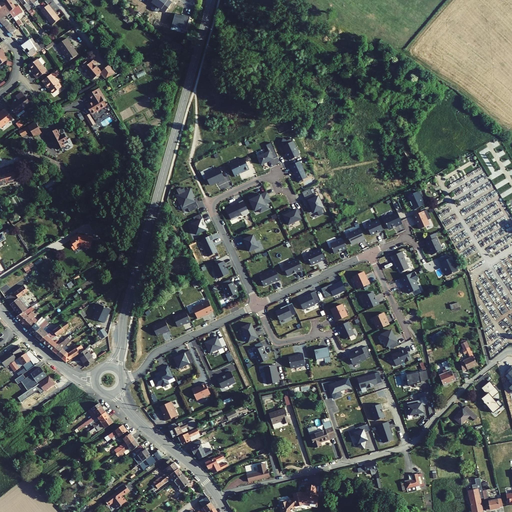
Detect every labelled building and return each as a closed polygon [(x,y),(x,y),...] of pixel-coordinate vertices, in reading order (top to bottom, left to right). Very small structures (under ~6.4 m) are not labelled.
[(15,7),(10,0),(8,0),(4,3),(13,17),(19,26),(22,24),(19,20),(20,19),(17,15),(22,12),(18,5),(15,7)] [(23,0),(26,3),(24,5),(28,11),(31,8),(27,3),(30,1),(33,4),(34,2),(37,5),(40,3),(37,0),(36,1),(34,0),(23,0)] [(173,3),(168,0),(152,0),(151,2),(165,13),(173,3)] [(9,20),(13,17),(4,3),(2,2),(0,3),(0,19),(3,18),(6,15),(9,20)] [(60,19),(48,5),(47,6),(41,10),(41,11),(52,25),(60,19)] [(190,17),(175,13),(171,29),(186,33),(190,17)] [(1,23),(10,33),(14,30),(6,20),(1,23)] [(72,46),(67,38),(57,45),(69,61),(77,55),(71,47),(72,46)] [(25,43),(21,46),(31,57),(37,52),(32,45),(29,40),(25,43)] [(36,42),(34,43),(32,45),(37,52),(41,49),(38,45),(36,42)] [(46,72),(46,71),(42,65),(44,64),(44,62),(41,58),(38,60),(37,59),(29,65),(34,72),(32,73),(36,79),(41,75),(46,72)] [(96,76),(101,72),(102,73),(106,78),(115,73),(109,65),(101,72),(95,65),(97,63),(94,60),(88,64),(86,62),(80,66),(92,80),(96,76)] [(52,73),(42,81),(45,85),(46,84),(53,93),(62,87),(52,73)] [(99,88),(88,95),(92,102),(86,105),(95,120),(100,117),(97,111),(107,106),(103,99),(104,98),(99,88)] [(18,100),(9,107),(18,117),(25,112),(23,109),(31,104),(22,92),(16,97),(18,100)] [(12,119),(5,109),(0,112),(0,115),(0,127),(0,128),(12,119)] [(89,114),(85,116),(91,126),(95,124),(89,114)] [(22,137),(31,131),(34,137),(41,133),(35,122),(19,132),(22,137)] [(56,130),(49,133),(58,149),(64,146),(64,145),(69,143),(67,139),(66,140),(63,135),(60,137),(56,130)] [(287,140),(283,138),(281,144),(283,145),(288,156),(287,156),(289,160),(300,155),(291,138),(287,140)] [(269,152),(258,157),(261,164),(273,159),(269,152)] [(244,158),(229,165),(235,177),(239,175),(239,173),(244,171),(245,171),(249,170),(244,158)] [(300,161),(290,166),(291,170),(292,169),(298,182),(307,178),(300,161)] [(10,168),(0,170),(0,185),(3,185),(3,182),(5,181),(6,183),(17,179),(14,171),(11,172),(10,168)] [(219,168),(205,175),(209,185),(224,178),(219,168)] [(46,189),(56,184),(54,179),(43,184),(46,189)] [(181,187),(176,190),(179,195),(177,196),(181,205),(180,205),(183,211),(188,209),(189,212),(198,208),(195,201),(193,202),(192,199),(194,198),(190,190),(186,192),(184,188),(181,189),(181,187)] [(418,191),(407,196),(413,210),(425,205),(418,191)] [(271,201),(267,192),(255,198),(254,195),(248,198),(255,211),(259,209),(260,212),(269,209),(266,203),(271,201)] [(315,193),(305,198),(308,205),(310,204),(311,206),(308,208),(310,212),(313,211),(314,212),(317,211),(319,216),(326,213),(318,197),(317,197),(315,193)] [(249,213),(243,200),(238,202),(239,203),(231,207),(226,209),(231,220),(237,217),(237,216),(241,214),(242,216),(249,213)] [(427,209),(413,216),(414,221),(416,220),(418,223),(417,224),(420,229),(429,225),(427,220),(431,218),(427,209)] [(301,219),(296,210),(289,213),(289,212),(284,214),(288,225),(301,219)] [(402,223),(397,213),(383,219),(388,229),(395,226),(402,223)] [(200,214),(193,217),(195,222),(191,224),(196,235),(206,230),(201,219),(203,219),(200,214)] [(360,228),(346,235),(351,244),(360,240),(360,241),(365,239),(360,228)] [(104,243),(97,232),(94,231),(93,236),(92,241),(104,243)] [(434,233),(425,238),(427,242),(426,242),(428,246),(429,246),(430,249),(429,250),(432,255),(442,250),(434,233)] [(77,235),(77,238),(75,237),(70,240),(72,243),(70,245),(73,250),(80,245),(83,246),(84,248),(86,248),(88,247),(90,248),(92,241),(93,236),(85,234),(84,236),(77,235)] [(211,235),(201,240),(208,257),(218,252),(212,239),(213,239),(211,235)] [(253,235),(243,240),(244,244),(245,243),(249,251),(258,247),(253,235)] [(342,239),(330,244),(334,253),(343,250),(343,251),(347,249),(342,239)] [(320,249),(307,255),(311,265),(317,262),(320,261),(325,259),(320,249)] [(402,251),(391,257),(392,260),(393,260),(396,267),(397,266),(400,272),(409,268),(403,256),(404,255),(402,251)] [(451,257),(440,262),(443,269),(444,269),(448,276),(457,271),(451,257)] [(303,270),(298,259),(283,266),(287,276),(296,272),(297,272),(303,270)] [(223,261),(213,266),(219,279),(229,274),(225,266),(226,265),(223,261)] [(23,267),(27,273),(31,271),(30,269),(34,266),(31,262),(23,267)] [(280,280),(275,269),(259,276),(264,286),(275,281),(275,282),(280,280)] [(363,272),(353,277),(359,289),(369,284),(368,281),(367,281),(363,272)] [(414,272),(400,278),(403,284),(404,284),(408,294),(419,289),(415,280),(418,279),(414,272)] [(230,279),(222,282),(224,287),(223,287),(228,297),(238,293),(233,283),(232,283),(230,279)] [(346,290),(342,281),(333,285),(332,283),(321,288),(325,298),(333,295),(333,296),(346,290)] [(19,315),(28,309),(19,298),(23,295),(28,291),(24,286),(21,288),(6,299),(19,315)] [(367,295),(363,297),(368,309),(379,304),(377,300),(376,300),(372,292),(367,295)] [(307,296),(299,300),(303,310),(316,304),(311,293),(306,295),(307,296)] [(31,307),(32,307),(23,295),(19,298),(28,309),(31,307)] [(213,311),(208,301),(192,308),(197,318),(205,315),(210,313),(210,312),(213,311)] [(296,313),(292,303),(283,307),(284,308),(275,312),(280,321),(296,313)] [(347,316),(342,304),(331,309),(335,317),(334,317),(336,321),(347,316)] [(95,318),(105,323),(110,310),(101,305),(95,318)] [(31,311),(31,312),(32,310),(33,309),(31,307),(28,309),(19,315),(15,317),(20,322),(24,317),(25,318),(27,315),(31,311)] [(24,317),(20,322),(29,330),(36,324),(35,323),(37,320),(34,317),(35,315),(31,312),(31,311),(27,315),(25,318),(24,317)] [(191,322),(186,311),(173,317),(177,327),(185,323),(186,324),(191,322)] [(386,321),(382,313),(373,317),(376,323),(375,323),(378,330),(388,325),(386,321)] [(78,320),(75,315),(60,325),(63,330),(78,320)] [(34,335),(41,328),(39,326),(42,323),(45,320),(43,318),(42,317),(38,321),(36,324),(29,330),(34,335)] [(45,326),(48,323),(48,322),(45,320),(42,323),(39,326),(41,328),(34,335),(40,340),(48,334),(51,332),(45,326)] [(170,331),(165,320),(152,326),(157,336),(162,333),(164,332),(165,333),(170,331)] [(348,321),(338,326),(342,335),(343,335),(345,339),(354,334),(348,321)] [(251,323),(241,328),(248,342),(259,337),(256,333),(255,333),(251,323)] [(58,337),(57,336),(64,331),(63,330),(60,325),(51,332),(48,334),(40,340),(47,346),(58,337)] [(98,333),(100,337),(102,339),(108,335),(104,329),(98,333)] [(399,345),(395,337),(394,338),(391,330),(381,335),(385,342),(384,342),(386,346),(388,345),(389,349),(399,345)] [(443,336),(441,331),(430,337),(434,342),(443,336)] [(60,339),(58,337),(47,346),(51,349),(56,343),(60,339)] [(70,340),(68,337),(58,345),(53,351),(57,355),(62,349),(65,346),(70,340)] [(227,345),(223,337),(218,339),(217,337),(205,343),(210,353),(212,352),(213,354),(218,352),(218,350),(227,345)] [(464,360),(463,359),(460,360),(462,370),(467,368),(467,369),(477,365),(467,342),(461,344),(464,350),(462,350),(464,354),(468,353),(470,357),(464,360)] [(66,362),(84,350),(81,345),(68,354),(67,353),(62,359),(66,362)] [(21,352),(17,346),(3,355),(9,365),(17,359),(15,356),(21,352)] [(62,349),(57,355),(62,359),(67,353),(70,350),(65,346),(62,349)] [(323,348),(314,350),(317,360),(324,358),(325,363),(331,362),(329,346),(323,347),(323,348)] [(263,347),(253,351),(259,364),(269,359),(267,354),(266,354),(263,347)] [(355,351),(348,354),(353,365),(358,362),(359,363),(363,362),(362,360),(366,358),(362,348),(357,350),(358,351),(355,352),(355,351)] [(409,355),(405,348),(398,351),(399,352),(391,355),(391,356),(390,356),(392,360),(393,360),(396,366),(401,364),(401,363),(404,361),(405,362),(412,359),(409,354),(409,355)] [(86,367),(95,361),(87,349),(78,355),(86,367)] [(194,362),(189,350),(184,353),(184,354),(174,358),(176,362),(173,364),(176,369),(189,363),(189,365),(194,362)] [(35,366),(26,353),(17,359),(9,365),(11,368),(13,370),(14,372),(19,368),(23,365),(27,371),(35,366)] [(298,355),(289,357),(291,368),(305,365),(303,353),(298,354),(298,355)] [(9,365),(3,355),(0,357),(0,358),(6,367),(9,365)] [(444,385),(444,386),(449,384),(448,383),(459,379),(456,372),(453,374),(447,361),(442,363),(443,366),(444,366),(446,369),(442,371),(444,373),(439,375),(443,385),(444,385)] [(174,377),(168,365),(161,368),(162,371),(155,374),(157,378),(153,379),(156,387),(161,384),(162,387),(169,384),(167,380),(174,377)] [(275,365),(264,367),(267,384),(279,382),(278,373),(277,373),(275,365)] [(46,376),(40,367),(31,374),(26,378),(23,374),(15,380),(18,384),(21,382),(27,391),(32,387),(37,383),(46,376)] [(427,370),(406,374),(407,380),(403,381),(404,386),(409,385),(409,384),(413,383),(414,384),(416,383),(417,385),(421,384),(419,375),(423,374),(424,380),(429,379),(427,370)] [(225,375),(218,379),(222,388),(235,382),(231,372),(225,375)] [(382,382),(379,372),(357,379),(360,389),(369,386),(369,387),(374,386),(373,385),(382,382)] [(37,389),(40,393),(44,391),(55,384),(49,376),(33,388),(32,387),(18,397),(21,401),(27,397),(26,396),(34,390),(34,391),(37,389)] [(348,379),(321,383),(324,391),(330,389),(334,399),(341,396),(339,391),(351,387),(348,379)] [(498,392),(489,382),(482,388),(486,394),(481,398),(493,413),(503,405),(499,400),(496,402),(492,397),(498,392)] [(210,394),(205,383),(199,385),(200,386),(192,390),(196,400),(210,394)] [(45,393),(38,398),(43,405),(50,400),(45,393)] [(422,405),(427,405),(426,396),(420,398),(420,400),(407,402),(408,408),(406,408),(407,415),(418,413),(419,416),(424,415),(423,409),(422,405)] [(171,401),(160,406),(164,416),(163,416),(165,421),(178,415),(171,401)] [(90,423),(106,412),(99,403),(89,411),(93,417),(78,428),(80,430),(90,423)] [(381,404),(370,407),(375,421),(384,417),(382,410),(383,409),(381,404)] [(462,408),(454,417),(461,424),(470,415),(475,420),(478,417),(466,406),(463,409),(462,408)] [(269,414),(274,429),(284,425),(284,424),(289,422),(285,409),(269,414)] [(71,421),(74,419),(69,411),(66,414),(71,421)] [(237,415),(235,411),(226,415),(228,419),(237,415)] [(106,412),(90,423),(91,426),(93,425),(95,428),(109,417),(106,412)] [(113,423),(109,417),(95,428),(87,433),(89,435),(95,430),(96,432),(100,428),(101,429),(104,427),(105,428),(113,423)] [(173,437),(188,430),(186,428),(188,427),(190,430),(197,426),(194,419),(183,424),(170,430),(173,437)] [(310,435),(314,448),(321,446),(320,442),(329,439),(327,435),(333,433),(329,421),(323,423),(325,430),(318,432),(310,435)] [(183,424),(182,422),(178,423),(177,422),(168,426),(170,430),(183,424)] [(388,422),(377,426),(383,443),(393,440),(389,426),(388,422)] [(367,424),(355,428),(356,431),(353,432),(355,436),(356,436),(358,441),(356,445),(362,447),(365,441),(367,440),(364,432),(366,432),(370,431),(367,424)] [(107,441),(113,437),(115,440),(127,431),(123,425),(105,438),(107,441)] [(198,431),(197,429),(179,437),(182,445),(191,440),(189,437),(198,433),(199,433),(198,431)] [(117,453),(135,439),(131,433),(123,439),(125,442),(114,450),(117,453)] [(116,454),(118,457),(124,453),(125,454),(131,450),(131,451),(139,445),(135,439),(117,453),(116,454)] [(196,453),(199,458),(212,452),(210,448),(204,451),(201,444),(202,444),(200,440),(190,445),(194,454),(196,453)] [(141,445),(134,450),(138,455),(135,457),(140,464),(149,456),(151,455),(146,449),(145,450),(141,445)] [(162,457),(158,451),(150,457),(149,456),(140,464),(139,464),(144,471),(162,457)] [(206,463),(208,468),(209,468),(211,466),(212,468),(214,472),(227,466),(226,463),(219,467),(216,461),(223,458),(222,455),(206,463)] [(172,464),(169,460),(160,467),(165,473),(153,482),(154,483),(151,485),(153,487),(156,486),(163,480),(179,468),(174,462),(172,464)] [(377,482),(378,482),(380,482),(376,461),(360,465),(362,472),(370,470),(371,475),(375,474),(377,482)] [(247,474),(249,482),(270,477),(268,469),(266,469),(265,464),(257,465),(259,471),(247,474)] [(168,481),(170,484),(171,483),(183,474),(179,468),(163,480),(156,486),(158,489),(168,481)] [(405,483),(401,484),(403,492),(407,491),(407,489),(414,487),(420,485),(420,487),(424,486),(421,473),(418,474),(412,475),(413,479),(410,480),(405,481),(405,483)] [(181,493),(184,491),(182,488),(189,483),(183,474),(171,483),(175,488),(176,487),(178,491),(179,490),(181,493)] [(479,478),(473,479),(476,490),(468,492),(472,511),(480,511),(476,495),(482,493),(482,490),(479,478)] [(116,509),(127,501),(124,497),(122,498),(121,496),(123,494),(123,495),(129,490),(125,485),(104,500),(108,506),(112,502),(114,504),(113,505),(116,509)] [(284,499),(278,501),(280,511),(290,511),(291,510),(296,506),(303,504),(303,503),(306,503),(306,504),(310,504),(309,506),(313,507),(314,506),(317,506),(318,495),(314,494),(314,493),(315,493),(316,485),(312,485),(307,486),(306,492),(305,493),(300,493),(296,493),(296,492),(293,493),(294,497),(292,498),(291,498),(287,502),(284,499)] [(486,489),(482,490),(482,493),(486,510),(490,509),(488,501),(487,494),(486,489)] [(202,505),(199,507),(201,509),(210,502),(207,496),(203,499),(199,501),(202,505)] [(501,498),(488,501),(490,509),(503,507),(501,498)] [(206,511),(208,511),(214,507),(210,502),(201,509),(198,511),(196,511),(206,511)]
